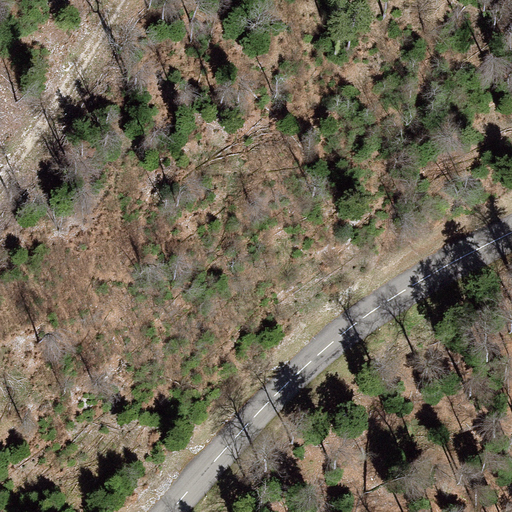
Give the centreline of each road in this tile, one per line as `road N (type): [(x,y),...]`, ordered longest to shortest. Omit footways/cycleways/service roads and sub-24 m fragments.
road 1 (secondary): [(169,511),(331,342),(420,280),(511,232)]
road 2 (track): [(122,0),(0,197)]
